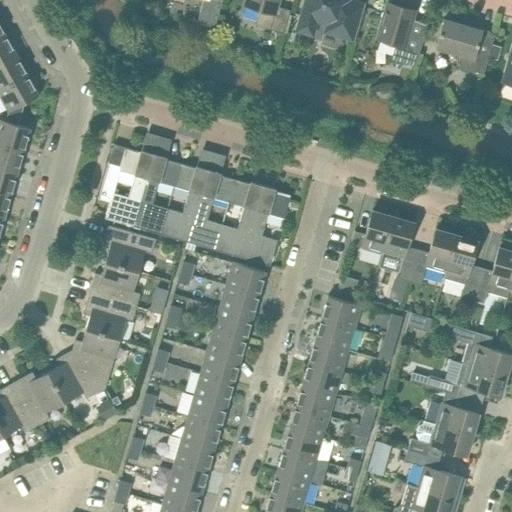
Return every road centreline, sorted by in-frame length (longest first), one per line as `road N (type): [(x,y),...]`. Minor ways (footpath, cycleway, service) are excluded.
road 1 (residential): [(232,511),(328,168)]
road 2 (residential): [(328,168),(82,92)]
road 3 (residential): [(0,321),(27,288),(82,92)]
road 4 (residential): [(511,219),(328,168)]
